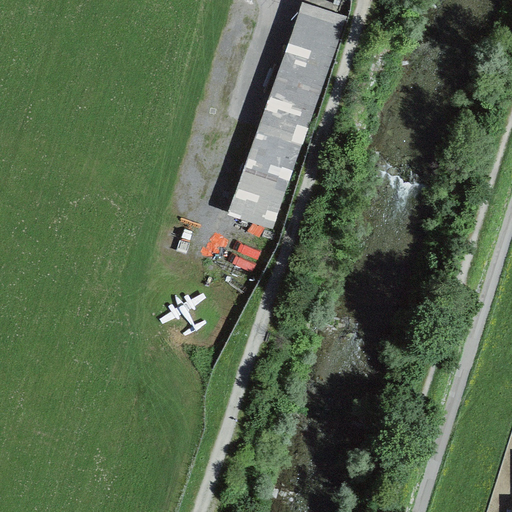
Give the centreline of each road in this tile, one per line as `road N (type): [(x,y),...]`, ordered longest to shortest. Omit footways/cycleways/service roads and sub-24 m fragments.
road 1 (track): [(364,0),(199,511)]
road 2 (track): [(511,114),(385,511)]
road 3 (track): [(427,511),(511,226)]
